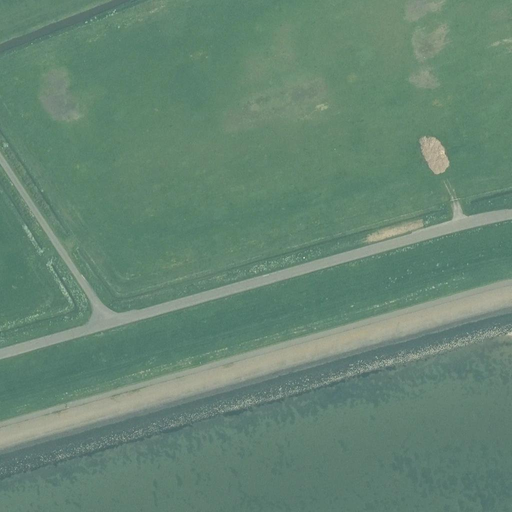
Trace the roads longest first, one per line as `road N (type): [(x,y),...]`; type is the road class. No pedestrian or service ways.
road 1 (unclassified): [(105,322),(511,214)]
road 2 (unclassified): [(105,322),(0,160)]
